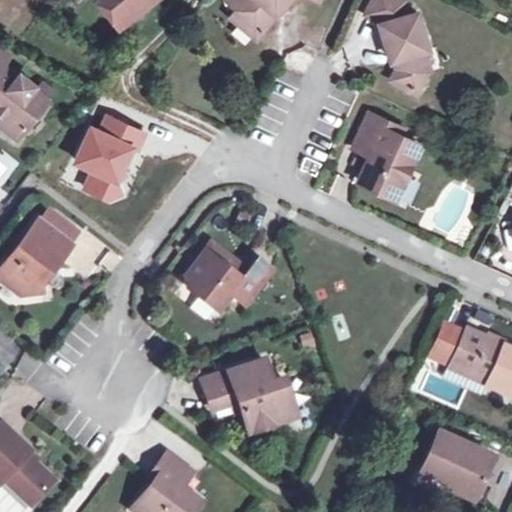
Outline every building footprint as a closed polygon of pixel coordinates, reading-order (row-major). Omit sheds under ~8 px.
[(95,0),(116,26),(148,0),(95,0)] [(236,10),(244,0),(224,0),(236,10)] [(244,0),(236,10),(229,17),(254,38),(275,13),(271,10),(279,1),(283,4),(286,0),(244,0)] [(422,74),(417,53),(425,51),(414,13),(405,15),(402,1),(400,0),(369,0),(362,13),(374,20),(381,45),(386,46),(393,69),(387,79),(413,92),(422,74)] [(275,13),(283,4),(279,1),(271,10),(275,13)] [(15,75),(0,62),(0,116),(1,118),(0,119),(0,127),(14,139),(46,100),(44,98),(32,90),(30,88),(33,84),(17,72),(15,75)] [(44,98),(50,90),(39,81),(32,90),(44,98)] [(417,147),(397,138),(400,131),(365,115),(351,143),(370,152),(356,181),(391,198),(417,147)] [(39,294),(37,278),(48,264),(52,268),(69,247),(37,221),(8,258),(14,263),(0,281),(0,284),(16,297),(39,294)] [(264,269),(259,265),(250,259),(243,269),(207,242),(182,276),(195,288),(190,295),(213,312),(225,295),(239,305),(264,269)] [(0,281),(14,263),(8,258),(0,268),(0,281)] [(511,347),(465,327),(451,358),(488,374),(485,381),(511,393),(511,347)] [(448,364),(485,381),(488,374),(451,358),(448,364)] [(209,410),(225,405),(233,403),(236,414),(243,434),(284,420),(277,396),(280,393),(274,379),(265,382),(258,360),(200,380),(209,410)] [(233,403),(225,405),(228,416),(236,414),(233,403)] [(0,425),(0,485),(23,509),(47,484),(20,457),(25,452),(0,425)] [(477,481),(483,484),(495,458),(436,430),(418,469),(445,480),(443,485),(470,498),(477,481)] [(163,454),(151,469),(157,474),(149,484),(127,510),(129,511),(187,511),(196,502),(178,487),(188,475),(163,454)] [(143,479),(149,484),(157,474),(151,469),(143,479)] [(476,500),(483,484),(477,481),(470,498),(476,500)] [(0,485),(0,493),(17,511),(19,511),(23,509),(0,485)]
